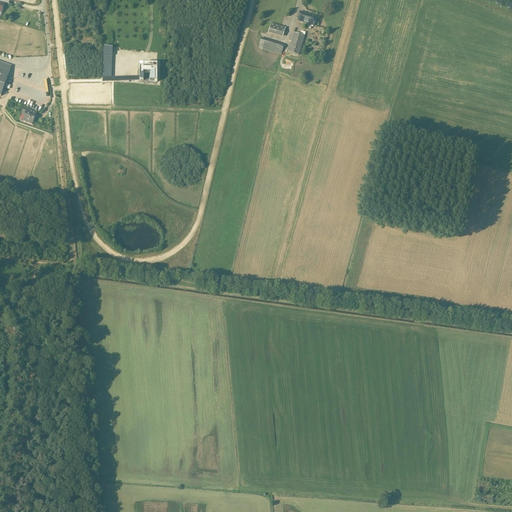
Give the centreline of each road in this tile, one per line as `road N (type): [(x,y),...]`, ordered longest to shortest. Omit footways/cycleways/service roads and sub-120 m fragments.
road 1 (track): [(53,0),(83,214),(104,246),(134,261),(172,251),(197,224),(252,0)]
road 2 (track): [(511,509),(241,489)]
